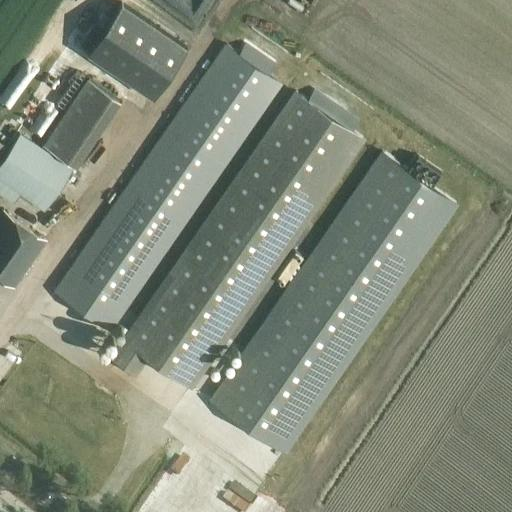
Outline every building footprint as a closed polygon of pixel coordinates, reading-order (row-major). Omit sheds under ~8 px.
[(122,3),(88,54),(153,98),(187,47),(122,3)] [(280,83),(227,46),(56,292),(109,329),(280,83)] [(21,122),(43,138),(73,96),(51,80),(21,122)] [(359,120),(315,89),(308,98),(295,89),(109,358),(136,377),(150,357),(194,387),(365,139),(352,130),(359,120)] [(73,168),(20,132),(0,161),(0,180),(44,211),(73,168)] [(459,204),(385,153),(201,419),(224,435),(237,417),(287,452),(459,204)] [(44,240),(2,210),(0,214),(0,278),(12,287),(44,240)]
